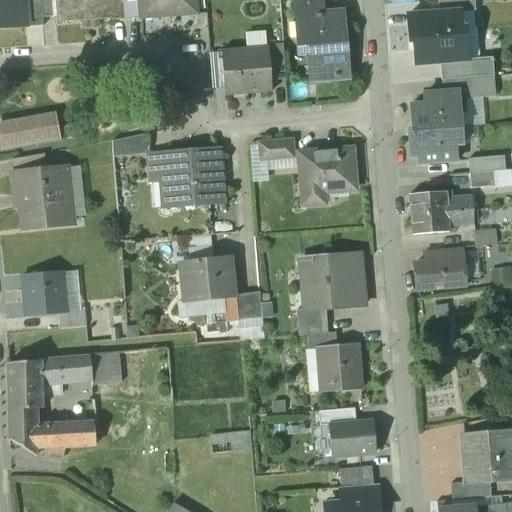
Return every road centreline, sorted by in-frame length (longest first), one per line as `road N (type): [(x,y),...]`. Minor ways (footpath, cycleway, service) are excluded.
road 1 (residential): [(0,63),(194,44),(196,131),(381,119)]
road 2 (residential): [(415,511),(381,119)]
